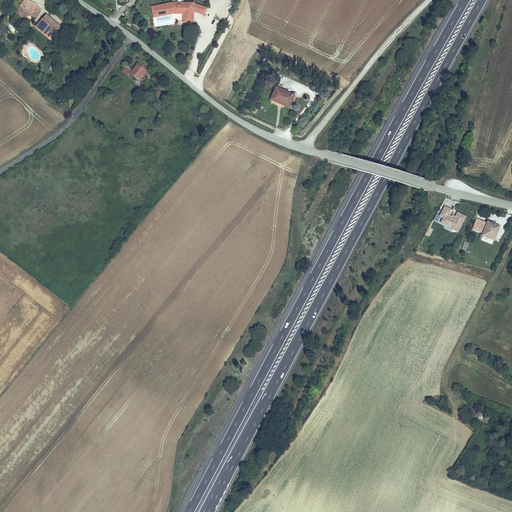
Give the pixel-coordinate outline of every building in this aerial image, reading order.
[(15,14),(23,19),(29,16),(36,19),(41,10),(36,4),(28,0),(23,0),(19,8),(15,14)] [(194,4),(194,3),(172,3),(151,7),(153,18),(172,14),(182,14),(182,23),(194,23),(194,13),(205,16),(208,8),(194,4)] [(56,23),(46,15),(35,27),(36,28),(42,32),(43,34),(45,35),(46,36),(48,37),(49,38),(52,33),(55,35),(57,33),(57,32),(52,29),(56,23)] [(56,23),(52,29),(57,32),(61,27),(56,23)] [(129,74),(140,82),(147,72),(137,64),(132,71),(126,66),(122,72),(128,76),(129,74)] [(295,97),(276,89),(271,100),(290,109),(295,97)] [(157,90),(153,95),(157,99),(161,94),(157,90)] [(467,217),(457,212),(455,218),(450,215),(453,210),(445,206),(440,216),(439,216),(440,217),(442,218),(440,223),(458,232),(467,217)] [(477,218),(472,230),(483,234),(487,223),(477,218)] [(483,234),(482,236),(495,242),(501,227),(488,221),(487,223),(483,234)] [(494,419),(470,407),(466,416),(490,427),(494,419)]
